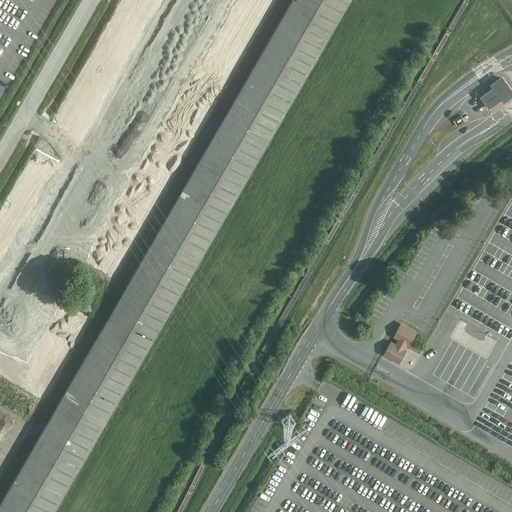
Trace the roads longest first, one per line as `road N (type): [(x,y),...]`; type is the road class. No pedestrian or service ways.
road 1 (unclassified): [(353,272),(211,511)]
road 2 (unclassified): [(511,56),(459,90),(427,123),(378,207),(353,272)]
road 3 (unclassified): [(353,272),(414,190),(511,113)]
road 4 (residential): [(0,159),(92,0)]
